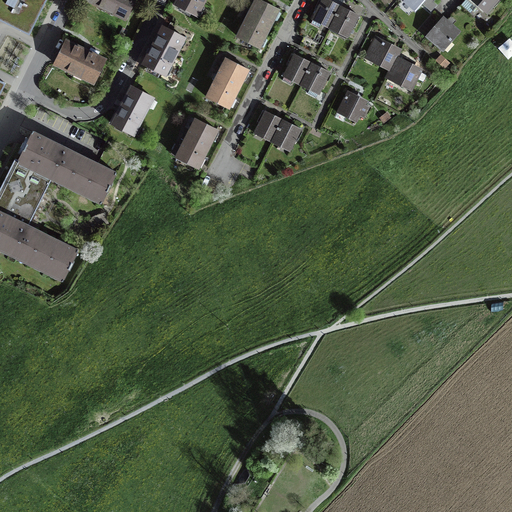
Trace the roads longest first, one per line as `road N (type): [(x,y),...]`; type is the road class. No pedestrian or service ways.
road 1 (track): [(321,332),(214,511)]
road 2 (residential): [(26,91),(69,112),(101,107),(161,0)]
road 3 (residential): [(302,0),(216,171)]
road 4 (track): [(270,418),(301,411),(326,419),(342,441),(337,482),(307,511)]
